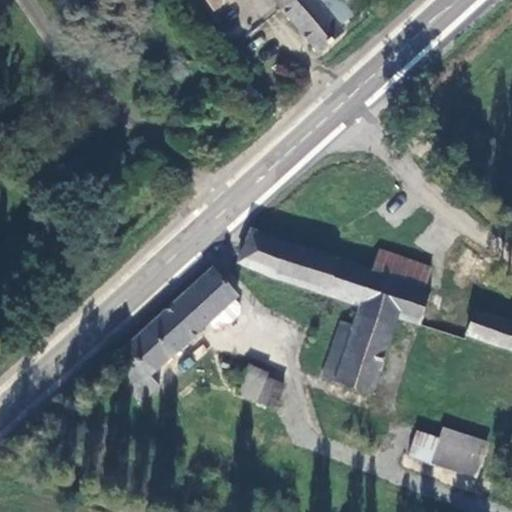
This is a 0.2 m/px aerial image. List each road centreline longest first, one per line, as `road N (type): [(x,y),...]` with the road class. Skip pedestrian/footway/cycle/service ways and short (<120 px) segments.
road 1 (secondary): [(463,0),(0,418)]
road 2 (track): [(511,257),(320,129)]
